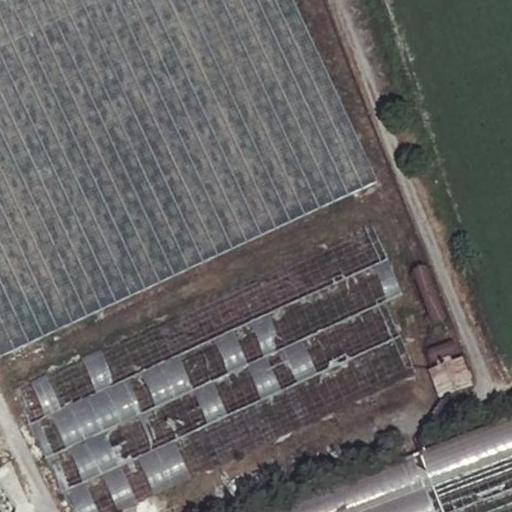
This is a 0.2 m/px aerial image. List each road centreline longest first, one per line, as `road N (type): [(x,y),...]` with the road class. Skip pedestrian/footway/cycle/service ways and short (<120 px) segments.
road 1 (track): [(487,393),(344,0)]
road 2 (track): [(511,384),(373,433)]
